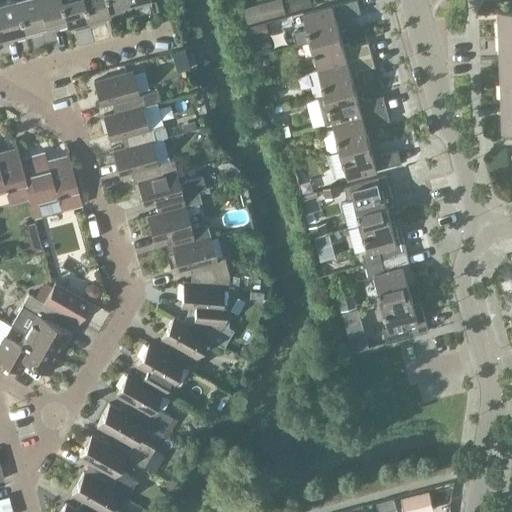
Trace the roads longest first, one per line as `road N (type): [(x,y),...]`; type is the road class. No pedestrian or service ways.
road 1 (residential): [(65,412),(128,303),(75,133),(0,88)]
road 2 (unclassified): [(480,234),(460,272),(490,393),(476,511)]
road 3 (unclassified): [(412,0),(480,234)]
road 4 (residential): [(0,87),(170,36)]
